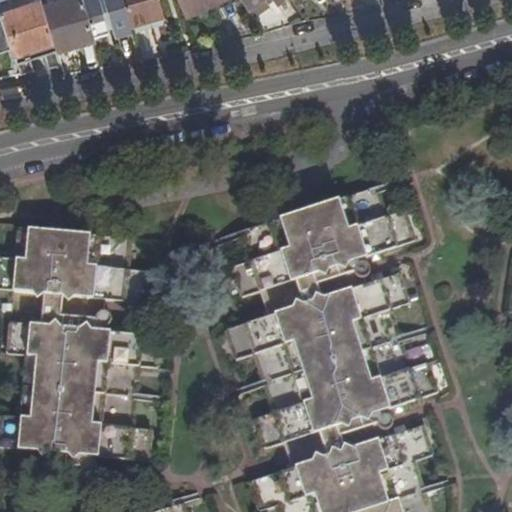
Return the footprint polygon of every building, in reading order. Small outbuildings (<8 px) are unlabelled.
[(0,0),(0,13),(1,16),(17,65),(56,51),(40,0),(0,0)] [(40,0),(56,51),(94,38),(93,36),(82,0),(40,0)] [(109,28),(112,27),(129,22),(122,0),(82,0),(93,36),(109,31),(109,28)] [(158,0),(122,0),(129,22),(130,26),(150,20),(149,16),(160,13),(162,17),(164,16),(158,0)] [(187,17),(178,0),(177,0),(185,18),(187,17)] [(178,0),(187,17),(224,0),(178,0)] [(0,16),(0,62),(1,62),(7,77),(20,73),(17,65),(1,16),(0,16)] [(129,22),(112,27),(115,37),(132,32),(130,26),(129,22)] [(50,69),(61,66),(59,59),(48,63),(50,69)] [(363,258),(415,241),(406,212),(385,218),(376,189),(240,233),(250,262),(231,269),(240,298),(261,291),(269,316),(223,331),(233,362),(254,355),(273,414),(252,421),(263,451),(285,444),(293,470),(248,485),(256,511),(262,511),(276,508),(276,511),(430,511),(414,463),(435,457),(426,427),(381,441),(378,430),(382,432),(385,432),(387,431),(390,427),(390,422),(389,419),(386,416),(384,412),(438,394),(429,363),(409,369),(389,310),(410,303),(400,273),(359,287),(356,277),(361,279),(363,279),(366,278),(368,277),(370,275),(371,270),(370,268),(368,264),(364,263),(363,258)] [(55,231),(19,230),(25,231),(22,261),(17,261),(3,259),(1,292),(15,293),(13,324),(10,356),(25,358),(30,358),(25,419),(20,419),(6,418),(4,450),(149,461),(151,429),(132,428),(126,424),(130,365),(136,366),(149,367),(151,334),(104,331),(93,330),(95,299),(107,300),(146,303),(148,273),(131,271),(131,270),(129,269),(123,267),(125,238),(55,231)] [(19,230),(17,261),(22,261),(25,231),(19,230)] [(106,311),(107,300),(95,299),(93,330),(104,331),(104,327),(109,326),(110,325),(113,321),(113,319),(112,314),(110,313),(106,311)] [(25,358),(20,419),(25,419),(30,358),(25,358)] [(126,424),(132,428),(136,366),(130,365),(126,424)] [(263,451),(252,421),(262,451),(263,451)]
